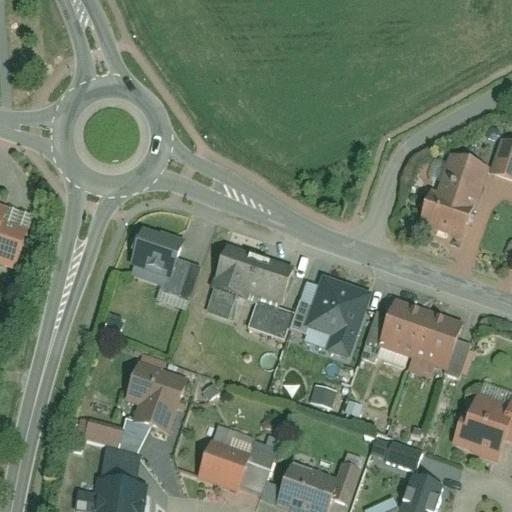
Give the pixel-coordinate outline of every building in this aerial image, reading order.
[(511,143),(507,142),(499,167),(496,177),(511,182),(511,143)] [(430,195),(418,230),(470,248),(496,177),(499,167),(456,152),(439,198),(430,195)] [(0,250),(11,213),(0,209),(0,250)] [(141,232),(128,265),(167,280),(163,291),(180,297),(191,269),(177,264),(183,249),(141,232)] [(232,246),(218,290),(261,304),(285,311),(299,267),(232,246)] [(349,363),(373,298),(324,281),(305,332),(331,342),(326,354),(349,363)] [(295,314),(285,311),(261,304),(253,329),(287,340),(295,314)] [(460,332),(393,308),(377,352),(444,377),(460,332)] [(189,396),(136,372),(115,418),(169,442),(189,396)] [(330,411),(335,395),(314,389),(309,405),(330,411)] [(511,424),(468,412),(456,451),(499,463),(511,424)] [(250,456),(209,442),(196,483),(236,496),(250,456)] [(389,444),(384,459),(415,469),(420,454),(389,444)] [(334,511),(342,483),(283,467),(271,511),(334,511)] [(435,511),(443,481),(402,472),(392,511),(435,511)] [(99,481),(94,511),(144,511),(148,488),(99,481)]
